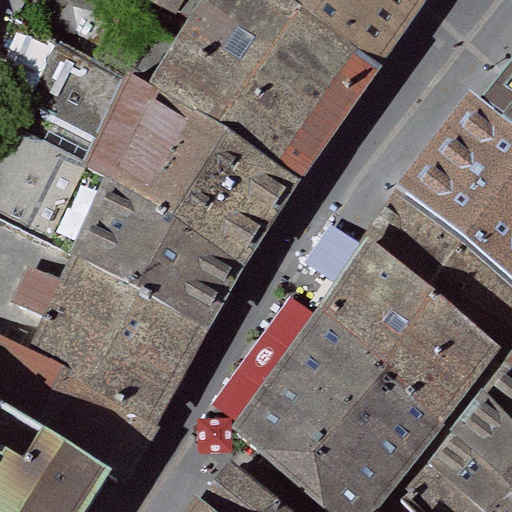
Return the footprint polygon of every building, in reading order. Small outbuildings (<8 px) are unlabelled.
[(69,0),(34,81),(116,121),(157,43),(121,22),(84,0),(69,0)] [(223,0),(215,15),(185,66),(325,177),(398,66),(302,0),(223,0)] [(302,0),(398,66),(446,0),(302,0)] [(116,121),(104,144),(136,158),(263,271),(325,177),(185,66),(157,43),(116,121)] [(511,90),(490,117),(511,133),(511,90)] [(23,107),(0,166),(0,193),(52,217),(104,144),(23,107)] [(484,114),(416,197),(511,277),(511,133),(490,117),(484,114)] [(104,144),(52,217),(45,229),(38,242),(86,266),(136,158),(104,144)] [(263,271),(136,158),(86,266),(215,343),(224,330),(263,271)] [(511,277),(416,197),(386,234),(511,348),(511,277)] [(60,310),(86,266),(38,242),(0,224),(0,387),(18,398),(46,336),(20,324),(33,296),(60,310)] [(355,276),(325,317),(460,433),(511,360),(511,348),(386,234),(355,276)] [(18,398),(145,468),(215,343),(86,266),(60,310),(33,296),(20,324),(46,336),(18,398)] [(325,317),(241,439),(334,511),(402,511),(460,433),(325,317)] [(0,387),(0,457),(99,511),(119,511),(145,468),(18,398),(0,387)] [(511,511),(511,432),(458,508),(463,511),(511,511)] [(99,511),(0,457),(0,511),(99,511)] [(207,511),(252,511),(224,488),(207,511)]
